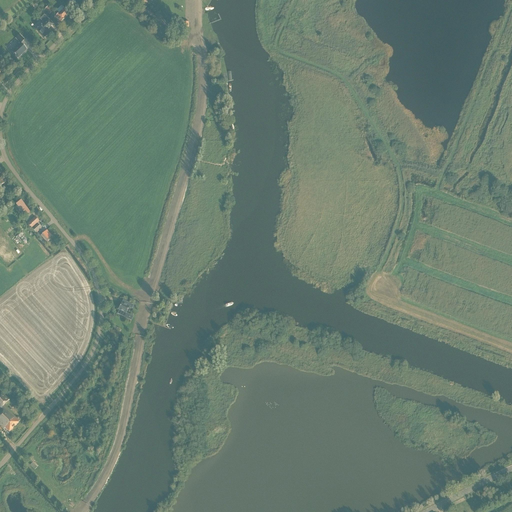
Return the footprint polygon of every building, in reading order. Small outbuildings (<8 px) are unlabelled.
[(70,14),(62,5),(57,11),(58,12),(54,15),(61,23),(70,14)] [(53,11),(48,6),(45,10),(49,15),(53,11)] [(54,24),(44,15),(40,19),(44,23),(43,24),(36,30),(44,39),(51,32),(48,29),(54,24)] [(17,46),(11,52),(18,59),(27,50),(21,44),(25,40),(20,35),(15,39),(19,42),(16,45),(17,46)] [(30,212),(21,201),(16,205),(25,216),(30,212)] [(31,228),(39,222),(35,217),(27,224),(31,228)] [(37,224),(32,229),(36,233),(41,228),(37,224)] [(28,240),(22,232),(16,238),(20,243),(23,241),(25,243),(28,240)] [(45,234),(44,232),(41,235),(47,242),(50,239),(49,238),(51,236),(47,232),(45,234)] [(27,244),(24,247),(22,245),(19,248),(27,256),(31,253),(28,249),(30,247),(27,244)] [(130,304),(123,301),(118,310),(126,313),(129,307),(132,309),(133,306),(130,304)] [(0,393),(0,425),(4,429),(5,428),(9,432),(19,422),(18,421),(19,421),(3,406),(9,400),(1,392),(0,393)]
